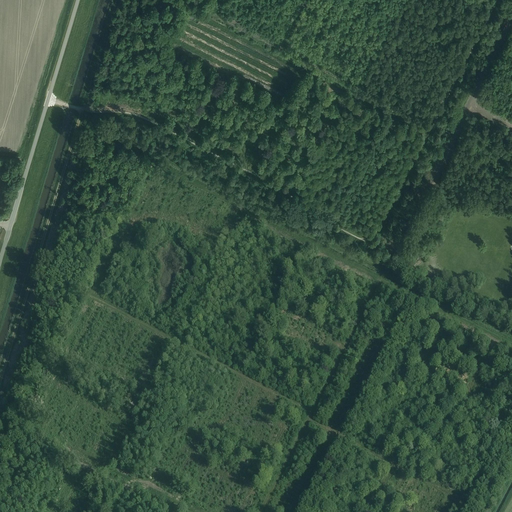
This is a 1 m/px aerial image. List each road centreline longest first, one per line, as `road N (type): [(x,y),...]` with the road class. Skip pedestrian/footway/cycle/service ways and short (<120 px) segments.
road 1 (track): [(511,345),(77,123)]
road 2 (track): [(79,116),(511,336)]
road 3 (track): [(0,380),(114,0)]
road 4 (track): [(34,266),(311,411)]
road 5 (track): [(163,0),(427,134)]
road 6 (unclassified): [(0,260),(77,0)]
road 7 (track): [(259,511),(383,270)]
road 8 (track): [(194,511),(0,412)]
road 9 (track): [(307,418),(487,511)]
road 10 (track): [(0,421),(178,511)]
road 11 (track): [(186,11),(168,46),(284,106)]
road 12 (track): [(81,109),(98,107),(130,0)]
